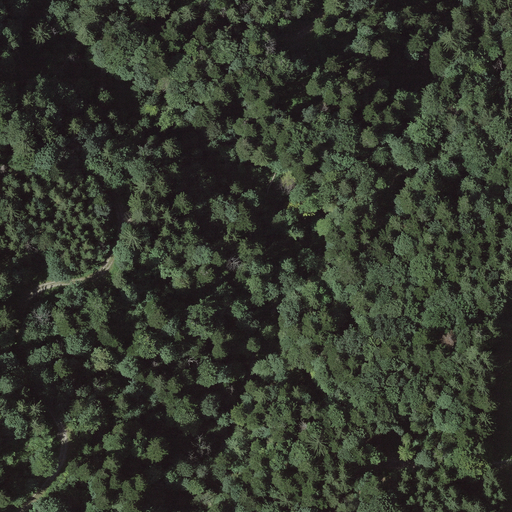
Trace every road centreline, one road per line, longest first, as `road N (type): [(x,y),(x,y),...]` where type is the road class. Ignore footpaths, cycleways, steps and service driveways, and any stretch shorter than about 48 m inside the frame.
road 1 (track): [(0,14),(51,126),(117,204),(121,229),(97,279),(32,292),(26,354),(69,436),(56,469),(18,511)]
road 2 (track): [(79,0),(153,27),(266,37),(295,36),(328,0)]
road 3 (track): [(331,511),(370,462),(433,468),(511,460)]
